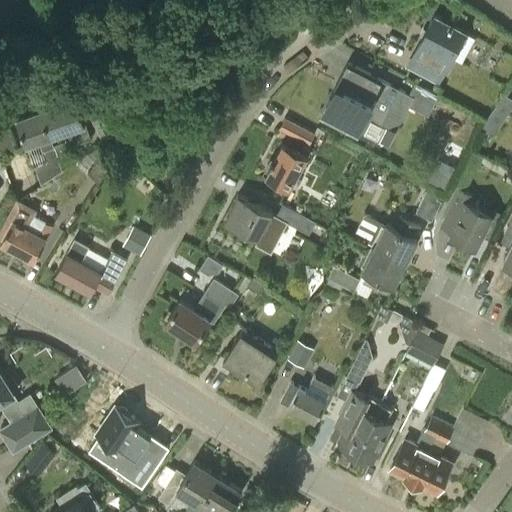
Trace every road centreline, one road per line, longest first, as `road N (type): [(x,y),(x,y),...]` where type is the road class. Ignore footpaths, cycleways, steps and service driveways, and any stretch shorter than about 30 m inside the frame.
road 1 (residential): [(384,0),(284,60),(258,87),(106,350)]
road 2 (tertiary): [(369,511),(106,350)]
road 3 (residential): [(0,75),(167,27),(216,0)]
road 4 (tertiary): [(106,350),(0,291)]
